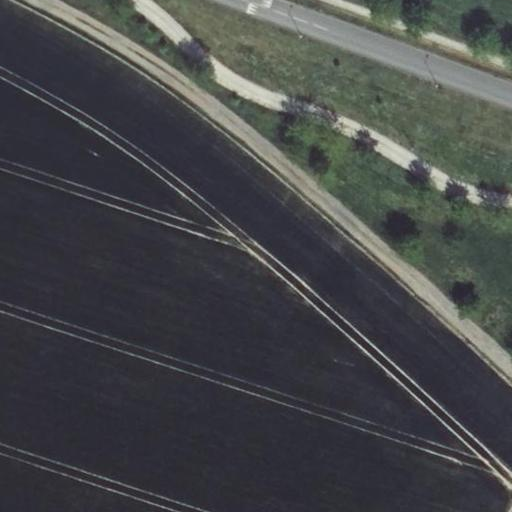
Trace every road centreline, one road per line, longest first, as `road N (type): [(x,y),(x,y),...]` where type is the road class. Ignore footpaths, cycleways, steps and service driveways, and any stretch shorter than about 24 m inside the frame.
road 1 (track): [(511,367),(221,103),(51,0)]
road 2 (residential): [(511,96),(246,0)]
